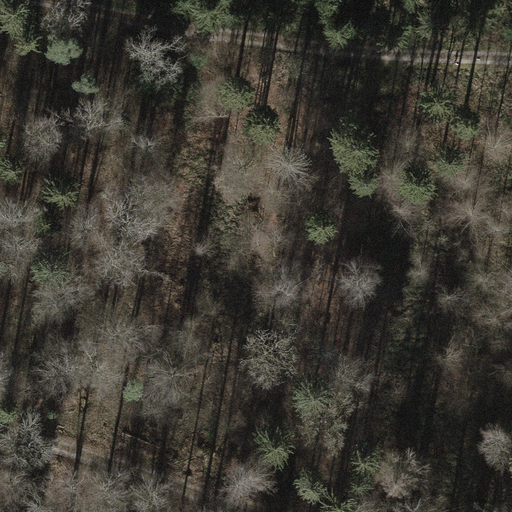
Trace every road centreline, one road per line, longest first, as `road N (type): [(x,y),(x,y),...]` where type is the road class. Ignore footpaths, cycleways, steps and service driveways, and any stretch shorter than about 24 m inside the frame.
road 1 (track): [(511,61),(0,2)]
road 2 (track): [(0,429),(91,454),(239,511)]
